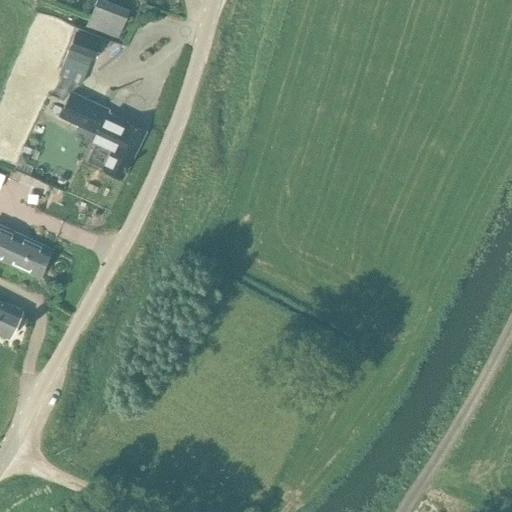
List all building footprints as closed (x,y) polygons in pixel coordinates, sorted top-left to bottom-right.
[(91,0),(84,27),(118,36),(125,8),(93,0),(91,0)] [(71,47),(95,56),(100,42),(76,33),(71,47)] [(145,132),(108,114),(110,109),(70,91),(58,116),(78,126),(76,131),(97,142),(88,160),(123,177),(145,132)] [(0,257),(38,276),(50,250),(0,226),(0,257)] [(0,332),(10,337),(22,310),(0,300),(0,332)]
